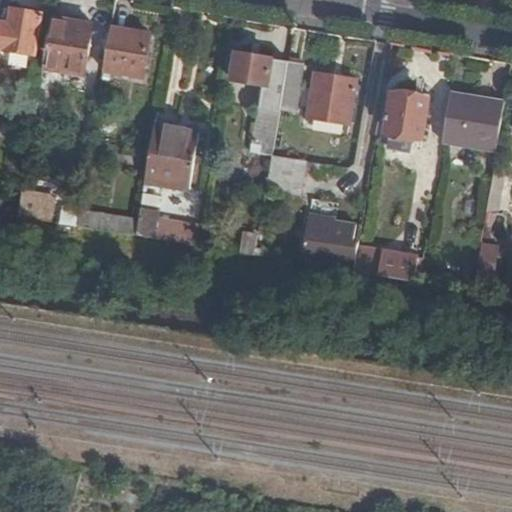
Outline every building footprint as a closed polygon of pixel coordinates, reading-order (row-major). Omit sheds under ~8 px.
[(0,60),(2,47),(8,49),(34,53),(38,54),(44,13),(14,8),(11,23),(0,21),(0,60)] [(94,25),(53,18),(45,68),(86,76),(94,25)] [(151,35),(113,28),(105,70),(145,76),(151,35)] [(34,53),(8,49),(5,65),(31,70),(34,53)] [(281,112),(290,61),(239,53),(234,80),(265,85),(254,152),(274,155),(281,112)] [(305,64),(290,61),(281,112),(296,115),(305,64)] [(357,81),(317,74),(310,116),(349,123),(357,81)] [(491,101),(453,94),(452,99),(490,105),(491,101)] [(424,138),(431,100),(397,95),(390,131),(424,138)] [(490,105),(452,99),(444,145),(499,154),(508,104),(491,101),(490,105)] [(308,161),(274,155),(268,191),(302,196),(308,161)] [(149,198),(145,197),(141,222),(159,225),(164,201),(178,203),(181,191),(200,194),(202,179),(154,171),(149,198)] [(489,213),(497,215),(507,177),(499,175),(489,213)] [(51,206),(23,202),(20,218),(49,223),(51,206)] [(141,222),(80,212),(77,227),(138,236),(140,226),(141,222)] [(356,272),(361,240),(356,238),(358,226),(312,218),(305,264),(356,272)] [(164,230),(140,226),(138,236),(163,241),(164,230)] [(246,234),(243,253),(256,255),(257,250),(259,236),(246,234)] [(384,253),(380,276),(416,282),(421,259),(384,253)]
